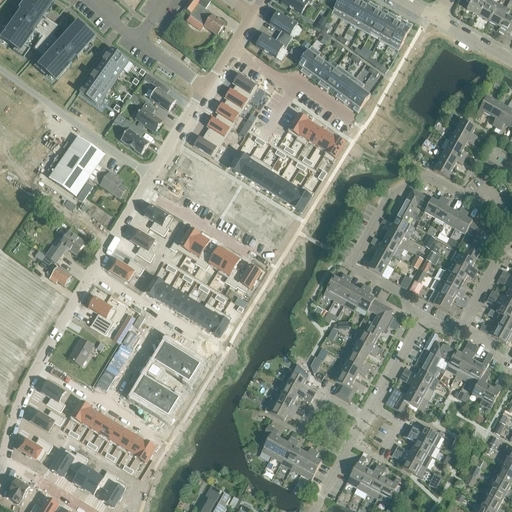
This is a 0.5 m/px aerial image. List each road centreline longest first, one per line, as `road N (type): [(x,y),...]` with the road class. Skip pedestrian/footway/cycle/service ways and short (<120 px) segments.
road 1 (residential): [(511,222),(427,176),(395,190),(349,266),(400,294),(424,318)]
road 2 (residential): [(149,176),(0,70)]
road 3 (residential): [(142,187),(266,264)]
road 4 (residential): [(232,46),(354,121)]
